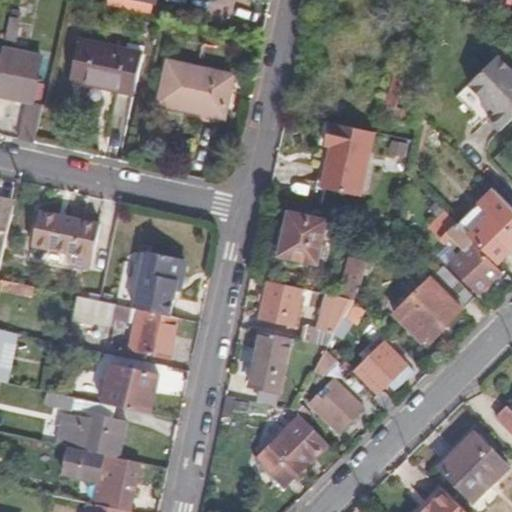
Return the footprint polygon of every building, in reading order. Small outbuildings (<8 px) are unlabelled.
[(434,4),(422,1),(419,12),(431,15),(434,4)] [(3,28),(0,42),(0,51),(8,53),(12,38),(10,37),(12,30),(3,28)] [(127,91),(136,53),(75,39),(67,78),(93,84),(127,91)] [(420,73),(424,51),(416,50),(416,55),(411,54),(407,71),(420,73)] [(466,81),(482,98),(493,109),(489,113),(484,117),(496,129),(505,120),(511,113),(511,72),(495,54),(466,81)] [(156,101),(188,108),(219,114),(223,95),(227,74),(165,60),(156,101)] [(14,137),(29,140),(36,110),(24,108),(32,70),(0,63),(0,101),(2,102),(21,106),(14,137)] [(376,119),(407,125),(410,109),(403,108),(406,92),(398,91),(401,80),(384,77),(381,95),(376,119)] [(493,109),(482,98),(478,101),(489,113),(493,109)] [(219,114),(188,108),(187,117),(217,123),(219,114)] [(366,133),(323,123),(318,146),(323,147),(319,164),(314,188),(352,197),(366,133)] [(391,151),(390,157),(378,155),(375,172),(397,175),(401,153),(391,151)] [(504,250),(511,242),(511,215),(487,190),(451,226),(470,245),(490,265),(504,250)] [(0,242),(9,203),(0,201),(0,242)] [(85,273),(95,223),(34,210),(26,247),(66,256),(63,268),(85,273)] [(272,220),(270,231),(279,233),(275,256),(310,263),(318,221),(274,212),(272,220)] [(496,275),(468,247),(470,245),(451,226),(438,213),(418,232),(450,264),(446,269),(474,297),(484,287),(496,275)] [(279,233),(270,231),(266,254),(275,256),(279,233)] [(130,309),(167,317),(171,296),(174,282),(181,278),(183,267),(180,261),(142,253),(130,309)] [(345,300),(364,267),(344,264),(342,268),(339,268),(332,298),(345,300)] [(466,300),(434,267),(389,311),(390,312),(385,316),(413,344),(417,340),(421,344),(443,322),(466,300)] [(0,304),(25,310),(30,285),(0,278),(0,304)] [(292,289),(261,283),(259,295),(253,294),(251,302),(257,303),(255,312),(254,320),(284,326),(292,289)] [(318,295),(311,325),(331,329),(345,300),(332,298),(318,295)] [(170,339),(174,319),(167,317),(130,309),(72,297),(67,320),(105,328),(107,319),(135,325),(129,350),(166,358),(170,339)] [(345,319),(355,311),(345,300),(331,329),(328,333),(334,338),(345,319)] [(319,350),(326,336),(298,330),(295,344),(319,350)] [(0,382),(3,383),(13,334),(0,331),(0,382)] [(283,340),(253,333),(246,363),(241,387),(271,394),(283,340)] [(380,413),(388,405),(373,389),(380,383),(387,391),(395,384),(406,373),(378,343),(347,372),(369,395),(366,398),(380,413)] [(319,351),(308,370),(316,377),(329,362),(319,351)] [(130,411),(137,412),(141,392),(145,374),(96,364),(88,402),(95,404),(130,411)] [(355,408),(334,387),(314,407),(308,400),(303,406),(330,434),(344,420),(355,408)] [(63,412),(66,398),(42,393),(39,407),(63,412)] [(95,404),(88,402),(66,398),(63,412),(63,414),(96,421),(96,418),(92,417),(95,404)] [(96,418),(127,424),(130,411),(95,404),(92,417),(96,418)] [(490,419),(511,440),(511,439),(511,417),(502,407),(497,412),(490,419)] [(295,468),(319,445),(292,417),(245,462),(272,490),(295,468)] [(98,455),(131,461),(134,448),(140,449),(142,439),(144,428),(127,424),(96,418),(96,421),(89,453),(98,455)] [(427,466),(460,500),(497,465),(464,431),(450,445),(427,466)] [(130,511),(134,491),(139,468),(97,460),(98,455),(89,453),(63,447),(56,477),(92,484),(88,504),(127,511),(128,511),(130,511)] [(140,449),(134,448),(131,461),(137,463),(140,449)] [(415,511),(436,492),(431,486),(412,505),(404,511),(415,511)] [(455,511),(436,492),(415,511),(455,511)] [(127,511),(88,504),(84,503),(81,511),(127,511)]
